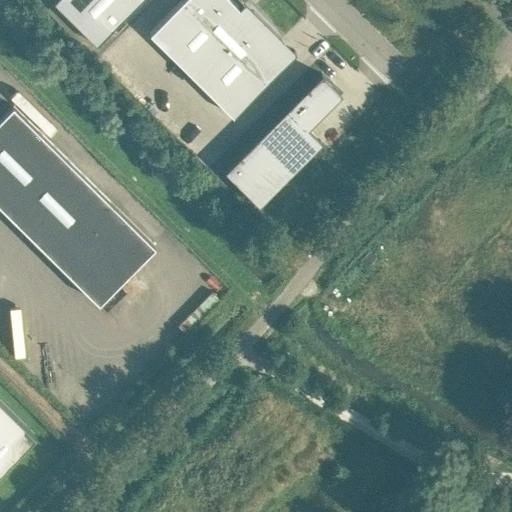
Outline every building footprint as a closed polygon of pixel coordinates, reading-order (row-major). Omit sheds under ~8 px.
[(53,0),(96,42),(137,0),(53,0)] [(231,0),(181,0),(149,32),(232,114),(289,57),(276,44),(281,38),(253,10),(247,16),(231,0)] [(332,84),(321,73),(224,169),(258,203),(321,141),(307,127),(318,115),(340,93),(332,85),(332,84)] [(154,244),(12,104),(0,115),(0,204),(98,301),(154,244)] [(369,250),(360,260),(367,266),(376,257),(369,250)] [(0,467),(34,433),(0,399),(0,467)]
